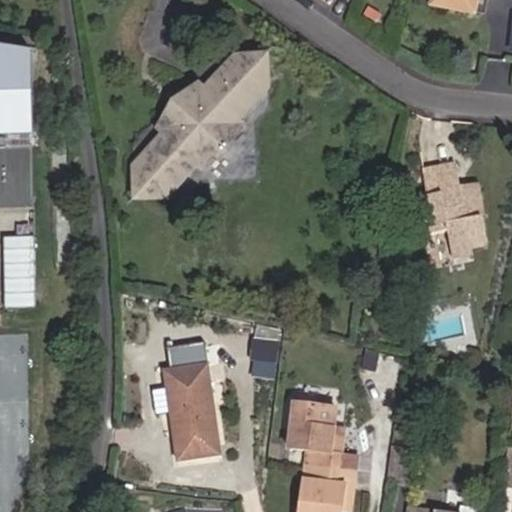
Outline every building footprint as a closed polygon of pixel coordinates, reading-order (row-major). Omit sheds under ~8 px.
[(437,0),(436,5),(485,14),(487,0),(437,0)] [(129,160),(130,185),(142,197),(165,197),(188,174),(185,171),(192,163),(200,170),(238,129),(231,122),(240,114),(244,117),(265,97),(270,67),(259,58),(229,59),(207,80),(213,85),(204,94),(196,86),(158,128),(163,133),(155,140),(150,136),(129,160)] [(0,205),(33,204),(33,181),(32,149),(0,149),(0,205)] [(466,197),(464,182),(462,174),(452,164),(425,169),(429,195),(415,198),(422,236),(456,230),(459,246),(478,242),(493,240),(484,193),(466,197)] [(482,179),(464,182),(466,197),(484,193),(482,179)] [(36,310),(34,239),(3,240),(5,311),(36,310)] [(478,242),(459,246),(462,262),(481,258),(478,242)] [(423,316),(409,317),(412,347),(425,346),(423,316)] [(211,363),(164,371),(180,464),(228,455),(211,363)] [(332,450),(336,426),(339,410),(300,404),(295,449),(312,451),(304,511),(345,511),(346,509),(350,483),(342,482),(346,452),(332,450)] [(349,428),(336,426),(332,450),(346,452),(349,428)] [(366,454),(346,452),(342,482),(350,483),(346,509),(358,511),(366,454)]
